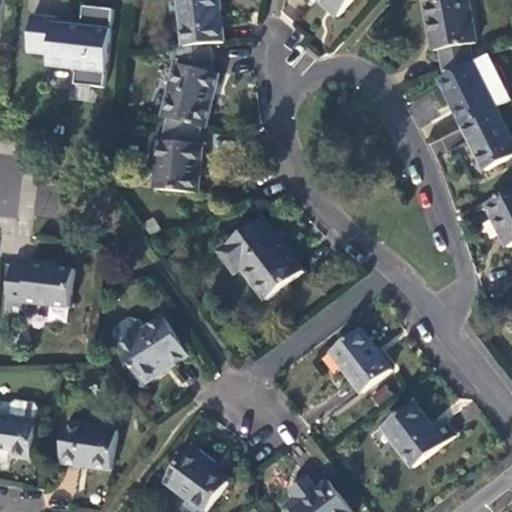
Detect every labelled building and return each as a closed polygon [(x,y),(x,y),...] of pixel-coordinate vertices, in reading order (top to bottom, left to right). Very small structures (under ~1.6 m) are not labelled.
[(212,46),(227,44),(221,0),(180,0),(187,49),(212,46)] [(320,0),(341,18),(357,0),(320,0)] [(449,78),(476,64),(472,47),(479,45),(471,0),(432,0),(434,6),(428,7),(437,54),(444,53),(449,78)] [(64,21),(37,18),(33,54),(58,57),(57,65),(83,68),(80,87),(110,91),(119,12),(89,9),(87,29),(63,26),(64,21)] [(187,49),(182,49),(185,66),(177,65),(164,120),(172,121),(201,129),(208,131),(222,75),(217,74),(212,46),(187,49)] [(511,102),(511,100),(490,57),(476,64),(449,78),(443,81),(466,127),(500,109),(511,102)] [(511,160),(511,134),(500,109),(466,127),(489,173),(511,160)] [(197,147),(201,129),(172,121),(166,143),(162,143),(158,192),(199,196),(205,148),(197,147)] [(511,246),(511,192),(488,205),(510,247),(511,246)] [(306,272),(265,219),(221,251),(239,275),(244,270),(269,301),(306,272)] [(33,265),(15,263),(9,311),(29,314),(30,301),(74,306),(78,268),(53,265),(53,262),(34,260),(33,265)] [(145,331),(119,348),(144,385),(191,355),(166,318),(145,331)] [(140,323),(130,321),(116,330),(114,339),(119,348),(145,331),(140,323)] [(394,370),(362,331),(332,355),(363,394),(394,370)] [(416,404),(385,430),(416,468),(458,436),(447,421),(437,428),(416,404)] [(0,462),(12,465),(14,457),(32,460),(37,423),(0,416),(0,462)] [(120,432),(68,424),(63,463),(114,470),(120,432)] [(194,447),(168,482),(208,511),(230,484),(209,467),(212,461),(194,447)] [(293,491),(297,499),(302,505),(294,511),(352,511),(331,483),(318,493),(307,480),(293,491)] [(294,511),(302,505),(297,499),(288,506),(292,511),(294,511)]
